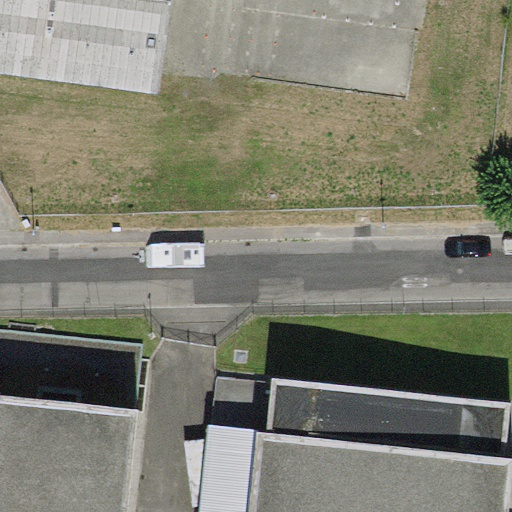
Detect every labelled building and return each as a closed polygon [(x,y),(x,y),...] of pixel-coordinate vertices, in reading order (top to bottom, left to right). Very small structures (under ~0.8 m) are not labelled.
[(170,0),(0,0),(0,70),(158,93),(170,0)] [(511,0),(305,0),(293,112),(511,137),(511,0)] [(0,405),(145,422),(150,344),(0,329),(0,405)] [(273,438),(260,437),(252,511),(511,511),(511,510),(511,462),(504,462),(509,406),(278,383),(273,438)] [(0,405),(0,511),(134,511),(145,422),(0,405)]
